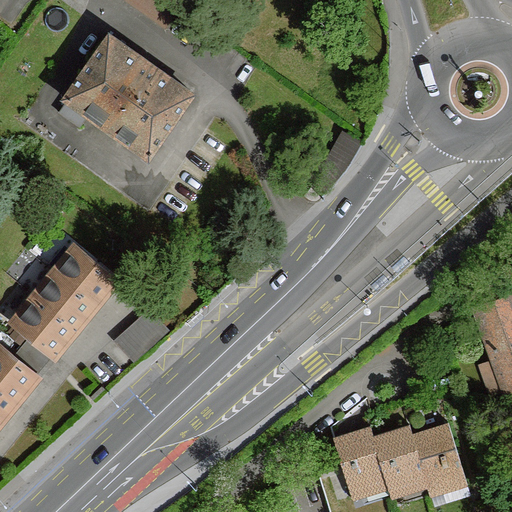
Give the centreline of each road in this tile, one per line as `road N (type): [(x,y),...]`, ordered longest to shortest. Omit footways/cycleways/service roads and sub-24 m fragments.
road 1 (primary): [(81,511),(143,487),(228,431),(511,205)]
road 2 (tertiary): [(363,211),(321,261),(57,511)]
road 3 (tertiary): [(423,83),(363,211)]
road 4 (tertiary): [(363,211),(463,138)]
